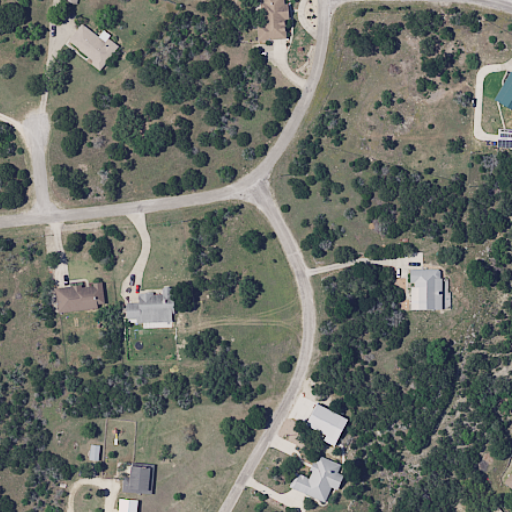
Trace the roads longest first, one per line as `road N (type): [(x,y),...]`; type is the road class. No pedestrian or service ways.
road 1 (residential): [(0,221),(213,195),(262,173),(316,84),(328,0)]
road 2 (residential): [(228,511),(288,404),(312,337),(307,280),(258,175)]
